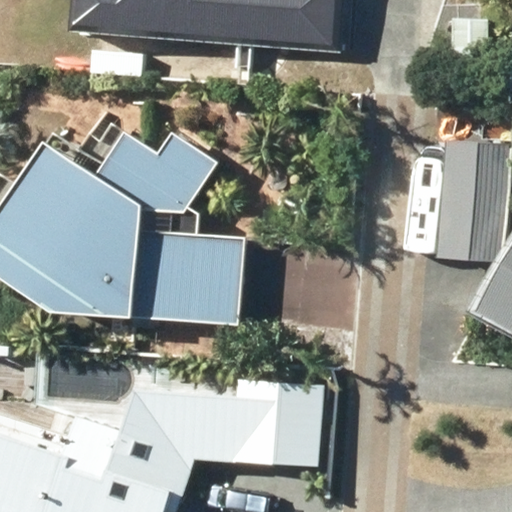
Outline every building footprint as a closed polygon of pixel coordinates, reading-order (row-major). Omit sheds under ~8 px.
[(329,0),(75,0),(74,13),(327,35),(329,0)] [(451,13),(448,61),(482,63),(485,15),(451,13)] [(45,128),(0,190),(0,265),(47,300),(237,315),(244,231),(138,223),(139,202),(181,206),(217,156),(172,124),(156,146),(123,123),(94,164),(45,128)] [(511,230),(504,245),(511,136),(445,131),(436,247),(500,252),(475,293),(511,315),(511,230)] [(259,174),(256,185),(261,195),(272,198),(281,192),(284,182),(279,172),(268,169),(259,174)] [(0,511),(29,511),(30,511),(34,511),(162,511),(164,508),(157,505),(163,487),(172,489),(185,451),(309,456),(313,373),(226,370),(225,390),(225,398),(139,391),(135,429),(131,429),(62,406),(53,432),(0,413),(0,511)]
